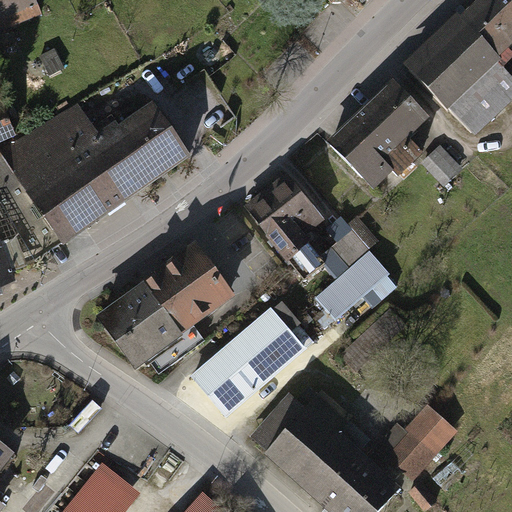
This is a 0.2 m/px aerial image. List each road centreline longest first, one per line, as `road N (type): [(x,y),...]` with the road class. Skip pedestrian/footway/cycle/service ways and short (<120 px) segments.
road 1 (tertiary): [(21,316),(198,203),(410,0)]
road 2 (tertiary): [(283,511),(223,459),(21,316)]
